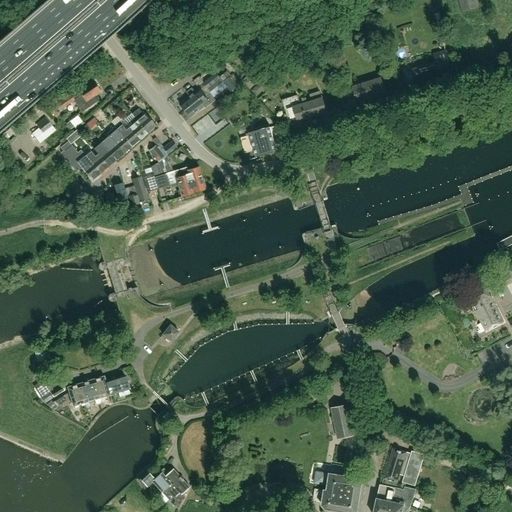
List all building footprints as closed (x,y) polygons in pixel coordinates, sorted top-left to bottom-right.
[(477,7),(474,0),(460,0),(463,11),(477,7)] [(444,75),(442,70),(451,67),(446,50),(433,54),(436,63),(412,70),(416,84),(444,75)] [(219,77),(223,82),(230,76),(226,71),(219,77)] [(203,82),(210,91),(222,82),(216,73),(203,82)] [(238,86),(230,76),(223,82),(227,87),(230,91),(238,86)] [(386,93),(381,78),(353,87),(358,102),(386,93)] [(98,101),(95,96),(100,92),(93,80),(57,104),(61,109),(74,100),(82,112),(98,101)] [(252,90),(257,96),(268,85),(263,80),(252,90)] [(210,91),(209,93),(213,98),(227,87),(223,82),(222,82),(210,91)] [(184,111),(204,95),(199,88),(195,92),(192,88),(186,93),(189,96),(179,104),(184,111)] [(327,112),(320,91),(309,95),(312,101),(293,107),(297,121),(327,112)] [(205,108),(215,100),(213,98),(209,93),(205,96),(204,95),(184,111),(190,118),(204,106),(205,108)] [(155,127),(145,115),(144,116),(138,109),(131,114),(134,118),(147,133),(155,127)] [(38,128),(32,132),(39,142),(55,131),(52,127),(47,120),(45,117),(35,124),(37,127),(38,128)] [(147,133),(134,118),(127,124),(123,119),(122,120),(139,140),(147,133)] [(90,120),(86,124),(90,128),(92,130),(96,127),(90,120)] [(139,140),(122,120),(115,126),(117,129),(132,147),(139,140)] [(18,121),(5,131),(9,136),(22,125),(18,121)] [(86,124),(79,130),(83,134),(90,128),(86,124)] [(277,150),(274,140),(270,128),(249,133),(256,156),(277,150)] [(132,147),(117,129),(113,133),(109,136),(124,153),(132,147)] [(70,134),(65,138),(68,141),(70,144),(75,140),(70,134)] [(124,153),(109,136),(106,139),(101,142),(103,144),(116,160),(124,153)] [(116,160),(103,144),(101,142),(99,140),(91,146),(98,154),(108,166),(116,160)] [(101,173),(86,156),(80,150),(77,152),(68,141),(60,148),(63,151),(61,153),(69,162),(74,157),(93,179),(101,173)] [(167,154),(177,147),(172,141),(162,148),(167,154)] [(164,157),(155,146),(149,151),(157,162),(164,157)] [(108,166),(98,154),(95,156),(91,151),(86,156),(101,173),(104,170),(108,166)] [(202,178),(198,167),(187,170),(186,167),(175,170),(175,171),(173,172),(168,156),(160,161),(165,177),(167,177),(169,185),(177,183),(178,185),(202,178)] [(165,177),(160,161),(151,166),(154,177),(158,188),(169,185),(167,177),(165,177)] [(158,189),(158,188),(154,177),(145,179),(148,192),(158,189)] [(206,190),(202,178),(178,185),(182,197),(206,190)] [(128,198),(123,182),(114,185),(119,200),(128,198)] [(134,185),(136,192),(137,196),(139,201),(148,198),(143,182),(134,185)] [(102,190),(90,192),(91,193),(85,195),(87,204),(104,201),(102,190)] [(139,201),(137,196),(136,192),(128,195),(131,206),(135,205),(137,212),(142,210),(140,203),(139,201)] [(116,203),(113,193),(105,195),(107,205),(116,203)] [(500,250),(511,244),(511,234),(496,242),(500,250)] [(124,264),(106,271),(115,296),(127,292),(123,280),(129,278),(124,264)] [(503,322),(486,288),(463,299),(467,308),(473,305),(486,331),(503,322)] [(461,333),(465,330),(457,320),(453,324),(461,333)] [(171,341),(179,332),(170,325),(162,334),(163,335),(165,336),(171,341)] [(51,358),(49,349),(34,352),(37,362),(51,358)] [(125,375),(105,381),(109,395),(118,392),(119,397),(130,394),(128,389),(129,389),(125,375)] [(98,398),(109,395),(105,381),(104,376),(89,381),(94,400),(95,404),(99,403),(98,398)] [(50,391),(53,389),(45,377),(33,386),(40,396),(41,397),(49,392),(50,391)] [(88,401),(94,400),(89,381),(87,381),(87,379),(82,381),(83,382),(79,383),(84,402),(85,402),(86,407),(89,406),(88,401)] [(73,406),(84,402),(79,383),(67,387),(73,406)] [(61,385),(53,389),(50,391),(53,396),(64,390),(61,385)] [(65,401),(62,396),(55,401),(58,405),(65,401)] [(354,435),(348,405),(331,408),(337,438),(354,435)] [(167,411),(162,417),(168,422),(171,418),(173,416),(167,411)] [(391,456),(384,479),(397,483),(398,481),(406,452),(393,448),(391,456)] [(396,488),(390,511),(408,511),(416,490),(405,488),(407,481),(411,483),(417,465),(419,466),(419,465),(422,456),(406,452),(398,481),(402,482),(400,489),(396,488)] [(167,491),(181,478),(173,468),(167,473),(163,469),(160,471),(161,472),(154,479),(148,472),(140,479),(138,480),(144,489),(153,481),(162,492),(162,491),(165,489),(167,491)] [(359,500),(361,494),(362,488),(361,488),(363,482),(364,480),(362,479),(362,480),(348,478),(347,476),(343,476),(342,477),(332,475),(332,474),(329,474),(329,476),(330,476),(328,476),(328,474),(316,472),(314,484),(326,486),(326,484),(328,485),(327,490),(324,489),(323,492),(324,492),(322,505),(325,510),(324,511),(358,511),(358,510),(359,505),(360,500),(359,500)] [(181,494),(189,487),(181,478),(167,491),(172,496),(176,501),(174,505),(179,507),(184,497),(181,494)] [(374,511),(390,511),(396,488),(395,488),(397,483),(384,479),(382,485),(380,485),(374,511)] [(165,489),(162,491),(169,498),(172,496),(167,491),(165,489)] [(427,511),(428,503),(416,501),(415,509),(427,511)]
